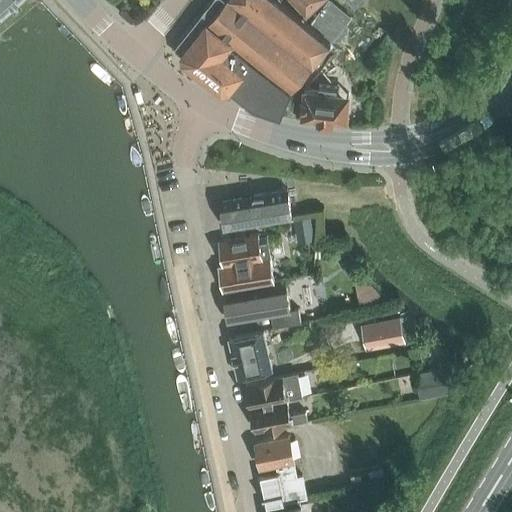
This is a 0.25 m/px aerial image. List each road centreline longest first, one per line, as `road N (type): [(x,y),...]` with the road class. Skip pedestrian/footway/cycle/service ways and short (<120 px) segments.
road 1 (residential): [(200,105),(186,184),(249,511)]
road 2 (tertiary): [(332,145),(271,135),(200,105)]
road 3 (tertiary): [(332,145),(351,157),(397,158),(449,134)]
